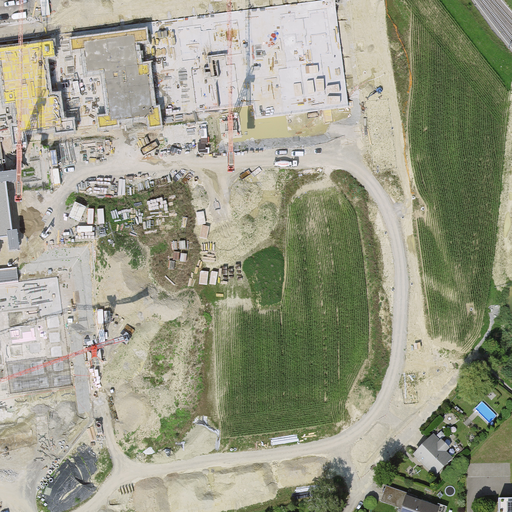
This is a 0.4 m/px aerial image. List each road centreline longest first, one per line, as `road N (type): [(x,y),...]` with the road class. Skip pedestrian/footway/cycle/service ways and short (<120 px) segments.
road 1 (residential): [(250,0),(0,32)]
road 2 (residential): [(346,511),(387,453),(478,354)]
